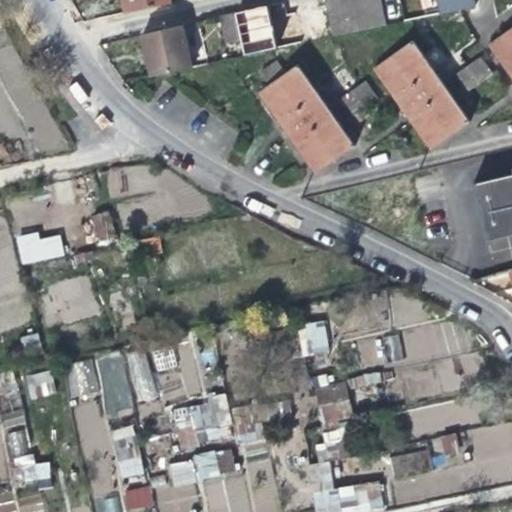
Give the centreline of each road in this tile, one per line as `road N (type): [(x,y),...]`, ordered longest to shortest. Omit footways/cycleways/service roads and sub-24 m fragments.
road 1 (residential): [(511,343),(471,303),(261,195)]
road 2 (residential): [(261,195),(150,133),(101,94),(60,32)]
road 3 (residential): [(261,195),(511,134)]
road 4 (residential): [(206,0),(60,32)]
